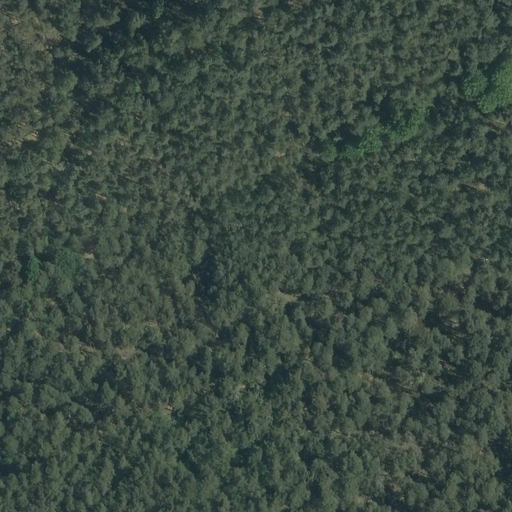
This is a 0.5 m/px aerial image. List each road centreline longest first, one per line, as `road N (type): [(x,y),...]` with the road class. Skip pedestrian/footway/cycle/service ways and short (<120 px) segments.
road 1 (track): [(0,294),(310,153)]
road 2 (track): [(275,0),(0,125)]
road 3 (track): [(310,153),(498,69)]
road 4 (track): [(310,153),(258,8)]
